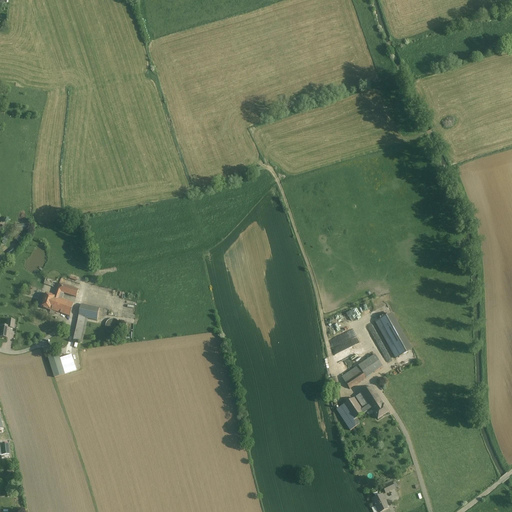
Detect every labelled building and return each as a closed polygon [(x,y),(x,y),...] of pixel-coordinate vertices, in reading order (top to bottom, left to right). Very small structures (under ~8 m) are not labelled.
[(59,284),(57,291),(61,292),(76,297),(78,290),(59,284)] [(55,297),(46,294),(41,308),(51,311),(51,310),(55,297)] [(55,297),(51,310),(70,316),(74,304),(59,299),(58,299),(55,297)] [(78,317),(88,319),(97,321),(99,308),(81,305),(78,317)] [(360,318),(357,309),(346,312),(350,322),(360,318)] [(391,314),(376,323),(395,359),(411,350),(391,314)] [(82,343),(88,319),(78,317),(77,323),(73,342),(82,343)] [(348,319),(331,326),(333,334),(344,330),(351,327),(348,319)] [(6,327),(0,326),(0,337),(7,338),(8,331),(9,331),(10,328),(13,329),(14,321),(7,320),(6,327)] [(353,331),(329,340),(338,363),(350,359),(351,361),(348,362),(350,365),(353,364),(350,356),(365,350),(362,343),(351,347),(349,340),(356,338),(353,331)] [(371,335),(381,357),(389,354),(379,332),(371,335)] [(58,355),(49,358),(55,378),(64,375),(58,355)] [(375,355),(342,378),(349,390),(382,367),(375,355)] [(372,387),(337,410),(350,431),(360,424),(356,419),(371,409),(378,420),(389,413),(372,387)] [(8,445),(0,445),(0,447),(1,455),(9,455),(8,445)] [(394,480),(383,485),(387,492),(398,487),(394,480)] [(384,494),(371,500),(377,511),(384,511),(392,508),(384,494)]
